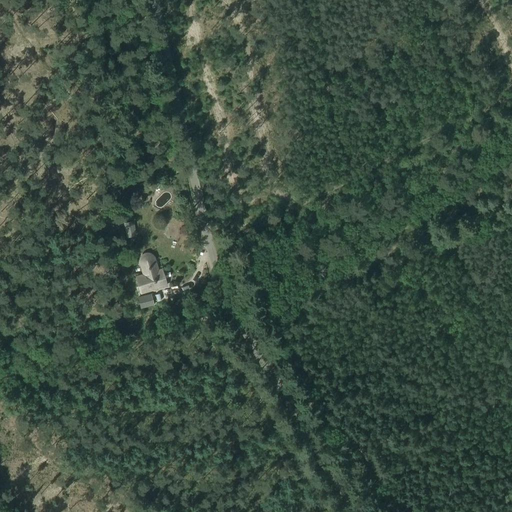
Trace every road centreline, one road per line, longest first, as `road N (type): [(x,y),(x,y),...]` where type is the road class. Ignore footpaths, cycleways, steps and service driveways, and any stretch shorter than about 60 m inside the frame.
road 1 (unclassified): [(354,511),(221,288),(148,0)]
road 2 (track): [(211,248),(511,98)]
